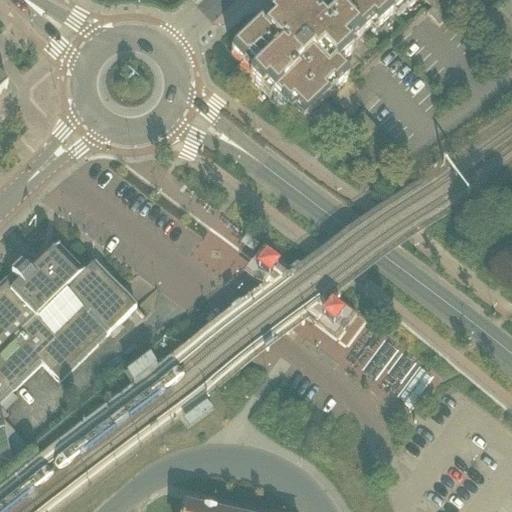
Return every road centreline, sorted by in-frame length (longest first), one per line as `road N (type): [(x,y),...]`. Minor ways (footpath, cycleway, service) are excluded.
road 1 (tertiary): [(511,356),(173,105)]
road 2 (unclassified): [(112,511),(165,471),(195,461),(257,467)]
road 3 (tertiary): [(0,208),(96,117)]
